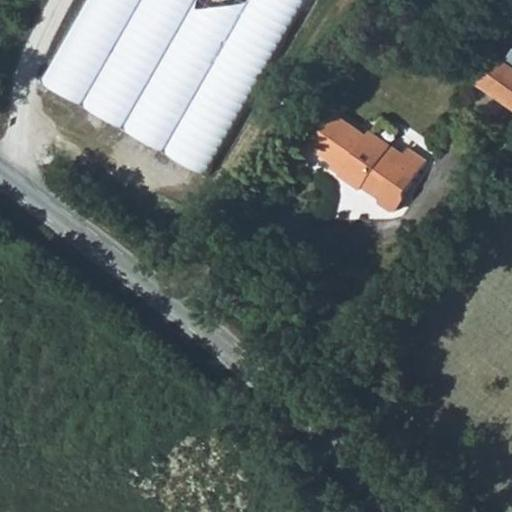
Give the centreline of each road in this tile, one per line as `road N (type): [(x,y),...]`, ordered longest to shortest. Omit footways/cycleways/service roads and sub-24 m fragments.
road 1 (tertiary): [(0,169),(336,450),(390,511)]
road 2 (track): [(61,0),(26,83),(21,185)]
